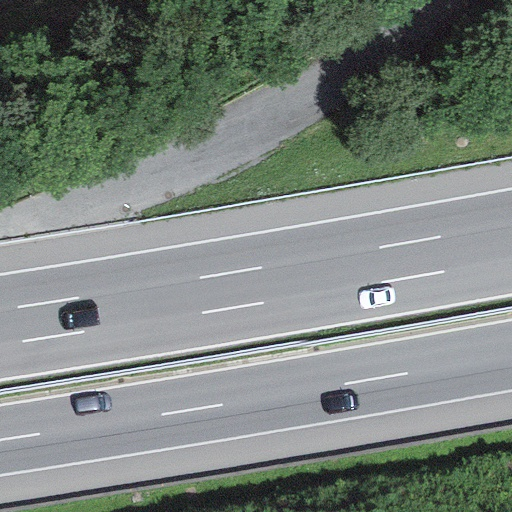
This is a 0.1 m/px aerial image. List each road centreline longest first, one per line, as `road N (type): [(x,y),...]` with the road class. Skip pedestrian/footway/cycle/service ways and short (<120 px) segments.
road 1 (motorway): [(511,243),(0,328)]
road 2 (motorway): [(0,439),(511,355)]
